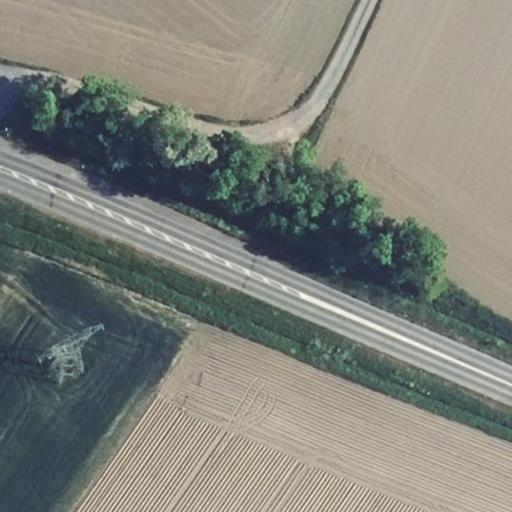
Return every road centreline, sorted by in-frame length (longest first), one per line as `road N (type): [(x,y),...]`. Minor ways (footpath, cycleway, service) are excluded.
road 1 (tertiary): [(511,384),(0,167)]
road 2 (track): [(0,74),(201,131),(281,130),(311,109),(363,0)]
